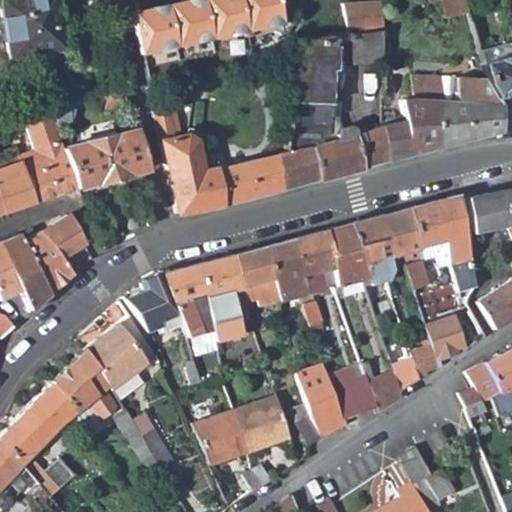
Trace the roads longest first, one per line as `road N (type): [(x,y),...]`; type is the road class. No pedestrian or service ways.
road 1 (tertiary): [(113,277),(173,243),(511,156)]
road 2 (residential): [(285,478),(511,338)]
road 3 (tertiary): [(0,392),(113,277)]
road 4 (residential): [(0,226),(67,201),(113,277)]
